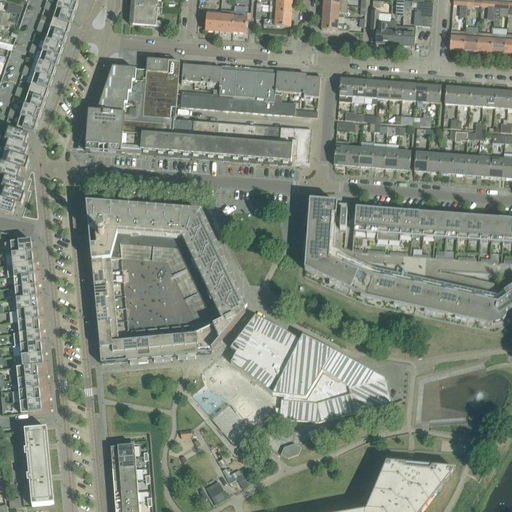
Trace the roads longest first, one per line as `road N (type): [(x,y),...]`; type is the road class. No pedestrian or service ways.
road 1 (residential): [(99,511),(67,169)]
road 2 (residential): [(50,233),(76,511)]
road 3 (residential): [(321,185),(67,169)]
road 4 (residential): [(511,200),(321,185)]
road 5 (residential): [(82,35),(42,162)]
road 6 (residential): [(67,169),(105,42)]
road 7 (residential): [(321,185),(332,60)]
